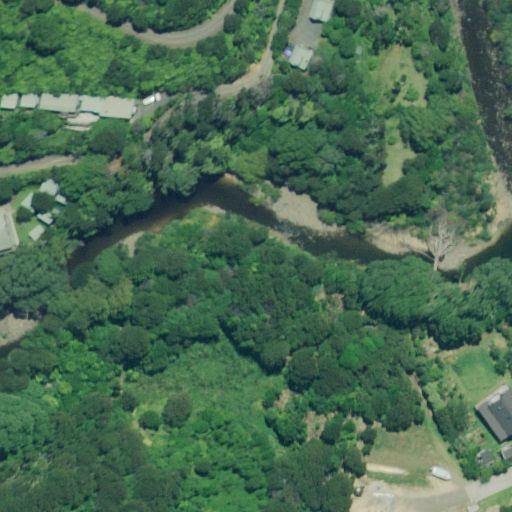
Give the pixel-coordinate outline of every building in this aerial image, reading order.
[(339,1),(333,0),(319,0),(316,17),(334,21),(339,1)] [(320,51),(302,43),(294,60),(312,68),(320,51)] [(74,89),(22,84),(20,98),(72,103),(74,89)] [(130,93),(81,89),(80,104),(100,106),(100,111),(128,114),(130,93)] [(84,182),(41,170),(36,184),(24,183),(17,194),(69,214),(73,196),(86,191),(84,182)] [(0,237),(11,234),(0,201),(0,237)] [(511,450),(510,446),(500,450),(504,461),(511,458),(511,450)] [(496,462),(491,452),(477,458),(482,468),(496,462)]
